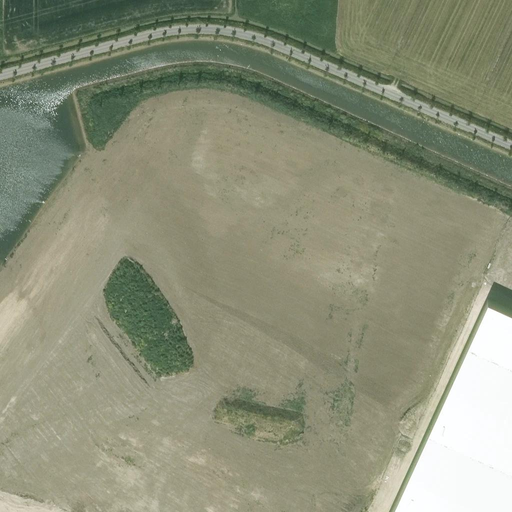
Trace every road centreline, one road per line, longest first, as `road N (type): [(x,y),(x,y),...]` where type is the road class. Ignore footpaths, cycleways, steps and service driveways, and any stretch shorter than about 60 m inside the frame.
road 1 (unclassified): [(511,144),(256,36),(219,28),(167,28),(0,72)]
road 2 (track): [(399,482),(158,455)]
road 3 (track): [(158,455),(96,413),(2,275)]
